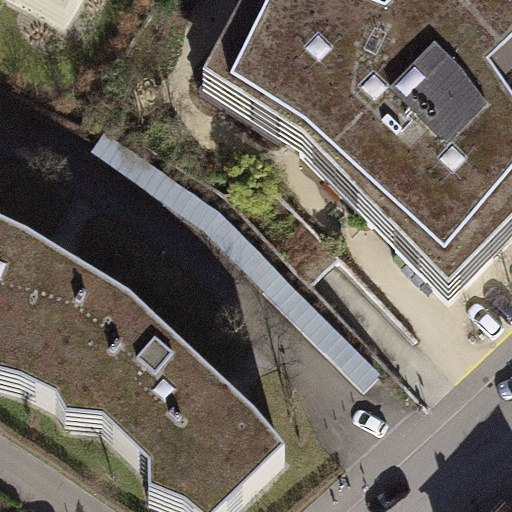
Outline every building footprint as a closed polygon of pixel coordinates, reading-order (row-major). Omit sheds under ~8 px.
[(0,0),(0,5),(63,41),(86,0),(0,0)] [(303,159),(450,307),(511,244),(511,0),(385,0),(364,22),(315,0),(256,0),(204,96),(303,159)] [(365,395),(381,378),(221,218),(106,137),(92,157),(206,237),(365,395)] [(0,392),(14,396),(44,412),(120,312),(19,251),(0,242),(0,392)] [(247,430),(120,312),(44,412),(47,413),(58,432),(94,436),(140,481),(141,506),(155,511),(228,511),(276,465),(247,430)]
